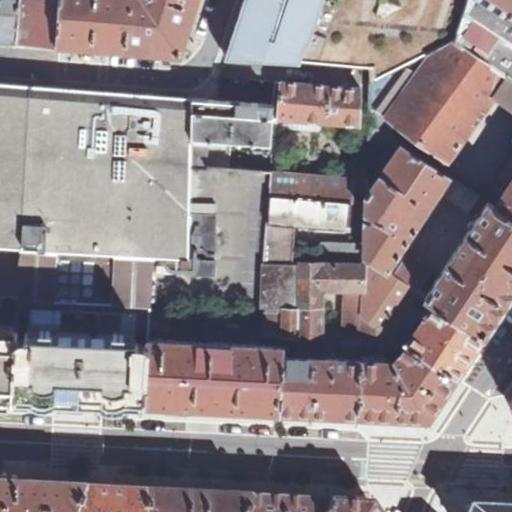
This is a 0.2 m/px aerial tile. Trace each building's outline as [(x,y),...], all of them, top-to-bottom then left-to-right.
[(0,0),(0,38),(19,41),(22,0),(0,0)] [(22,0),(19,41),(57,44),(60,0),(22,0)] [(180,53),(197,0),(60,0),(57,44),(180,53)] [(246,0),(228,53),(319,61),(338,0),(246,0)] [(338,0),(319,61),(370,67),(369,82),(457,41),(458,40),(468,0),(338,0)] [(511,11),(495,0),(468,0),(458,40),(457,41),(511,77),(511,11)] [(511,0),(495,0),(511,11),(511,0)] [(511,77),(457,41),(369,82),(369,90),(369,121),(403,144),(442,170),(495,93),(511,105),(511,77)] [(273,114),(360,121),(360,89),(275,81),(274,104),(273,114)] [(0,245),(11,246),(25,247),(21,285),(21,295),(21,298),(20,305),(20,314),(19,331),(13,398),(23,398),(54,400),(78,402),(104,403),(136,404),(144,405),(144,404),(149,339),(149,334),(151,313),(151,306),(151,302),(153,302),(261,306),(266,306),(268,313),(283,313),(284,308),(296,308),(299,262),(294,262),(265,261),(268,223),(271,173),(211,167),(194,167),(194,161),(195,141),(195,137),(198,100),(178,98),(160,97),(135,94),(132,94),(127,94),(120,93),(110,92),(107,92),(95,91),(90,90),(71,89),(22,85),(0,83),(0,245)] [(198,100),(195,137),(214,138),(270,142),(273,114),(274,104),(217,100),(198,100)] [(403,144),(369,121),(368,140),(398,150),(403,144)] [(194,161),(194,167),(211,167),(214,138),(195,137),(195,141),(194,161)] [(388,270),(441,190),(451,175),(442,170),(403,144),(398,150),(367,195),(365,244),(364,257),(388,270)] [(271,173),(268,223),(296,224),(351,228),(355,177),(271,173)] [(447,194),(456,179),(451,175),(441,190),(447,194)] [(479,216),(489,201),(456,179),(447,194),(446,194),(479,216)] [(511,181),(502,197),(496,206),(511,216),(511,181)] [(511,216),(496,206),(489,201),(479,216),(440,275),(426,296),(435,303),(484,336),(484,335),(485,335),(511,293),(511,216)] [(268,223),(265,261),(294,262),(296,224),(268,223)] [(321,238),(322,256),(364,257),(365,244),(356,243),(356,238),(321,238)] [(0,296),(8,297),(21,298),(21,295),(21,285),(25,247),(11,246),(0,245),(0,296)] [(426,296),(440,275),(427,266),(427,264),(409,252),(394,275),(426,296)] [(363,288),(364,257),(322,256),(299,256),(299,262),(296,308),(324,310),(325,288),(343,288),(363,288)] [(388,270),(364,257),(363,288),(363,316),(405,345),(435,303),(426,296),(394,275),(388,270)] [(343,288),(343,327),(348,327),(362,327),(363,316),(363,288),(343,288)] [(435,303),(405,345),(456,378),(457,378),(476,348),(484,336),(435,303)] [(149,334),(149,339),(166,340),(167,329),(169,328),(171,308),(151,306),(151,313),(149,334)] [(296,333),(296,308),(284,308),(283,313),(283,332),(296,333)] [(296,308),(296,333),(322,334),(324,310),(296,308)] [(266,331),(283,332),(283,313),(268,313),(266,331)] [(400,353),(405,345),(363,316),(362,327),(362,345),(390,346),(400,353)] [(0,397),(13,398),(19,331),(6,330),(4,330),(4,326),(0,325),(0,397)] [(347,357),(362,358),(362,345),(362,327),(348,327),(347,357)] [(144,404),(211,407),(210,408),(276,411),(278,412),(279,412),(283,355),(283,346),(166,340),(149,339),(144,404)] [(456,378),(405,345),(400,353),(395,360),(362,358),(359,415),(407,418),(407,417),(429,418),(433,412),(434,412),(442,400),(441,399),(456,379),(455,378),(456,378)] [(279,412),(359,415),(362,358),(347,357),(319,357),(283,355),(279,412)] [(0,511),(65,511),(75,488),(0,483),(0,511)] [(140,511),(141,491),(75,488),(65,511),(140,511)] [(140,511),(239,511),(245,496),(141,491),(140,511)] [(320,511),(325,499),(245,496),(239,511),(320,511)] [(372,511),(366,501),(325,499),(320,511),(372,511)]
